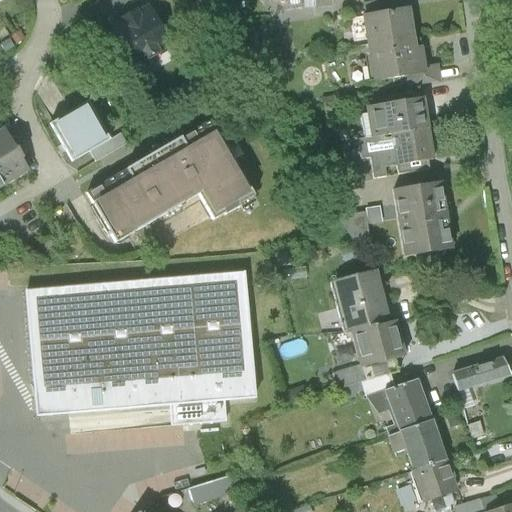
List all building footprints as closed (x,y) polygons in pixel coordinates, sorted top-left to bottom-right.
[(364,19),(390,14),(388,7),(387,2),(362,6),(364,19)] [(150,8),(111,31),(136,73),(175,50),(150,8)] [(390,14),(364,19),(369,50),(417,42),(412,10),(390,14)] [(210,26),(208,16),(198,18),(200,28),(210,26)] [(238,28),(220,31),(222,44),(240,41),(238,28)] [(417,42),(369,50),(376,87),(417,80),(429,78),(427,69),(424,50),(419,51),(417,42)] [(439,67),(427,69),(429,78),(417,80),(419,88),(442,84),(439,67)] [(422,100),(368,109),(369,118),(361,119),(366,145),(374,143),(391,141),(428,135),(422,100)] [(104,137),(83,102),(47,123),(67,158),(86,148),(104,137)] [(15,126),(4,132),(16,152),(27,146),(15,126)] [(102,245),(186,197),(203,225),(251,198),(210,128),(78,203),(102,245)] [(104,137),(86,148),(93,159),(125,140),(119,129),(104,137)] [(4,132),(0,134),(0,170),(10,188),(30,176),(16,152),(4,132)] [(428,135),(391,141),(396,171),(433,165),(428,135)] [(374,143),(366,145),(358,146),(361,163),(377,160),(374,143)] [(377,160),(361,163),(322,169),(326,191),(385,181),(382,159),(377,160)] [(0,170),(0,193),(10,188),(0,170)] [(441,184),(392,192),(404,259),(452,251),(441,184)] [(372,228),(370,212),(354,215),(357,231),(372,228)] [(26,292),(37,416),(255,397),(244,273),(26,292)] [(372,274),(330,285),(344,339),(354,336),(386,328),(372,274)] [(386,328),(354,336),(364,369),(395,361),(407,358),(398,325),(386,328)] [(364,369),(368,383),(391,376),(399,374),(395,361),(364,369)] [(511,379),(505,361),(452,377),(459,398),(511,381),(511,379)] [(368,383),(364,369),(333,378),(337,392),(361,385),(368,383)] [(368,383),(361,385),(366,400),(385,395),(395,391),(391,376),(368,383)] [(395,391),(385,395),(400,434),(431,423),(417,383),(395,391)] [(321,386),(310,389),(312,398),(324,395),(321,386)] [(431,423),(400,434),(389,438),(395,456),(407,452),(413,472),(445,460),(431,423)] [(479,423),(467,427),(472,442),(484,438),(479,423)] [(445,460),(413,472),(426,507),(458,496),(445,460)] [(225,480),(188,491),(193,509),(239,495),(234,477),(225,480)]
